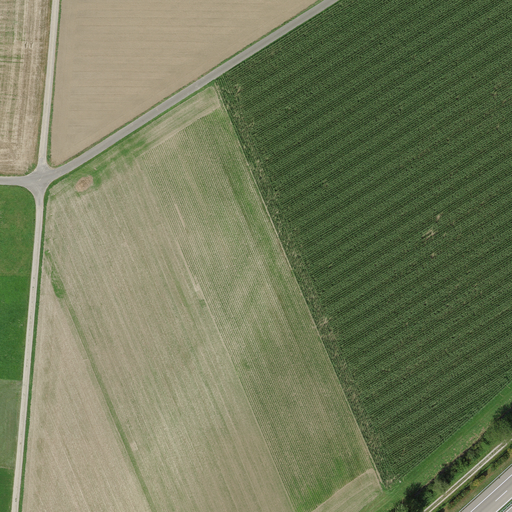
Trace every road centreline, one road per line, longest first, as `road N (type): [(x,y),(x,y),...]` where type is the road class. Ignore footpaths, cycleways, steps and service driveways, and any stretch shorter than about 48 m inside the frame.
road 1 (track): [(55,0),(11,511)]
road 2 (track): [(328,0),(37,181),(0,178)]
